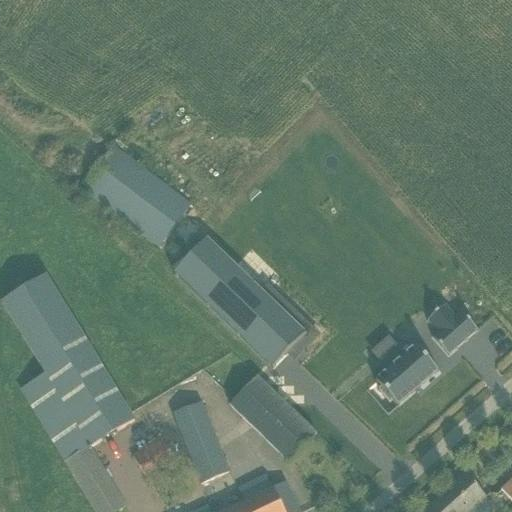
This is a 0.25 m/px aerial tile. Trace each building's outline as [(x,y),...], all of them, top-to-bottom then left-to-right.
[(298,195),(273,235),(306,257),(332,217),(298,195)] [(298,345),(310,332),(271,296),(266,301),(194,236),(177,254),(162,271),(263,364),(281,344),(289,351),(296,344),(298,345)] [(45,376),(21,391),(93,511),(119,511),(126,508),(90,449),(134,422),(46,277),(2,304),(45,376)] [(445,306),(427,322),(438,334),(432,339),(448,357),(477,331),(461,313),(455,318),(445,306)] [(389,402),(395,408),(436,373),(414,348),(402,358),(395,351),(380,364),(386,372),(373,383),(379,390),(376,392),(387,404),(389,402)] [(287,464),(315,436),(257,379),(229,408),(287,464)] [(203,403),(172,416),(200,487),(231,473),(203,403)] [(172,456),(161,439),(132,458),(143,475),(172,456)] [(471,511),(488,496),(466,474),(423,511),(471,511)] [(297,511),(285,485),(272,491),(265,476),(237,490),(244,503),(226,511),(209,511),(207,508),(198,511),(297,511)]
